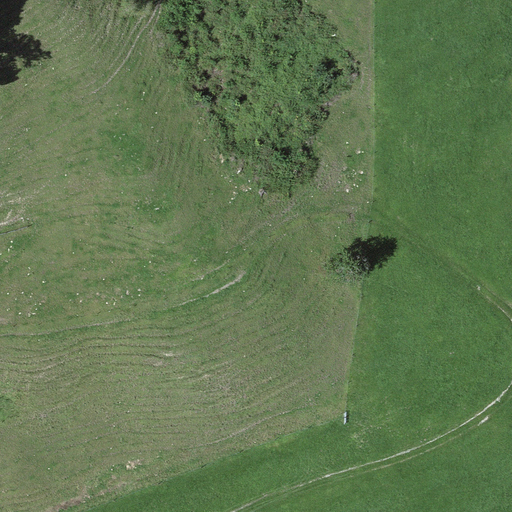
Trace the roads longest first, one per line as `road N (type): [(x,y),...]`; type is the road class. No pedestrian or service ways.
road 1 (track): [(511,393),(449,438),(245,511)]
road 2 (track): [(369,212),(409,229),(511,318)]
